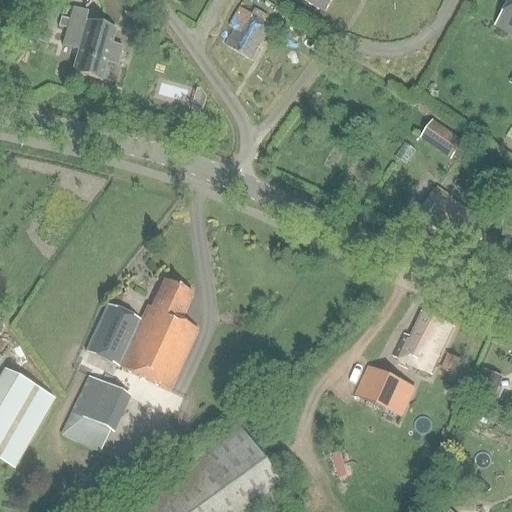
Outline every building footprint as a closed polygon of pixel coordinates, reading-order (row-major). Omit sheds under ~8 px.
[(300,0),(324,14),(332,0),(300,0)] [(511,38),(511,0),(495,27),(511,38)] [(114,30),(82,21),(85,12),(70,8),(59,46),(74,50),(67,73),(98,83),(104,64),(113,66),(119,47),(110,44),(114,30)] [(251,16),(239,10),(229,27),(235,30),(226,47),(252,62),(271,28),(263,23),(251,16)] [(255,10),(251,16),(263,23),(266,17),(255,10)] [(36,13),(28,41),(48,46),(55,17),(36,13)] [(432,122),(421,139),(452,160),(463,142),(432,122)] [(434,190),(413,221),(440,240),(445,234),(472,253),(489,228),(434,190)] [(140,321),(108,306),(86,353),(169,392),(197,330),(180,322),(192,295),(163,281),(151,309),(147,307),(140,321)] [(410,338),(404,336),(393,358),(431,376),(453,329),(421,314),(410,338)] [(470,395),(492,402),(501,375),(480,367),(470,395)] [(355,398),(403,418),(415,390),(367,369),(355,398)] [(5,371),(0,379),(0,457),(17,467),(54,399),(5,371)] [(88,379),(61,436),(97,453),(108,429),(114,432),(130,399),(88,379)] [(168,425),(144,443),(161,466),(185,448),(168,425)] [(119,511),(273,511),(290,500),(238,427),(119,511)] [(340,454),(332,456),(338,480),(346,478),(340,454)]
